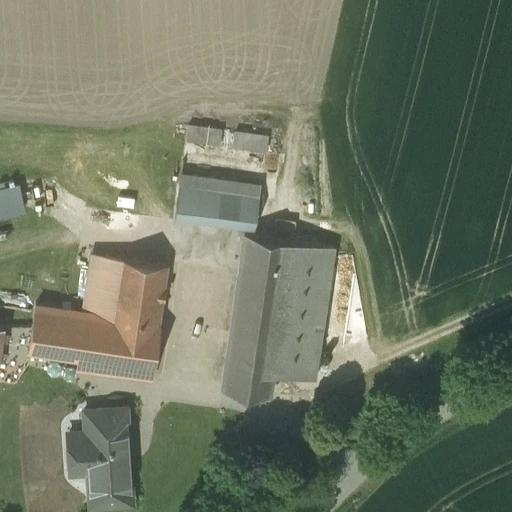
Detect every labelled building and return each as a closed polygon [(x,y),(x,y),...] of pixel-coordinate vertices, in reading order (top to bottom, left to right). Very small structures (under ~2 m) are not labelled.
[(222,128),(188,124),(186,138),(220,143),(222,128)] [(268,135),(235,130),(233,145),(266,150),(268,135)] [(263,170),(183,158),(175,215),(254,227),(263,170)] [(18,185),(0,188),(0,213),(23,208),(18,185)] [(334,244),(246,231),(223,386),(270,393),(273,370),(314,376),(334,244)] [(84,309),(35,302),(29,348),(80,355),(78,366),(151,376),(168,262),(93,251),(84,309)] [(127,405),(84,408),(85,428),(70,429),(72,471),(88,470),(90,504),(133,501),(127,405)]
